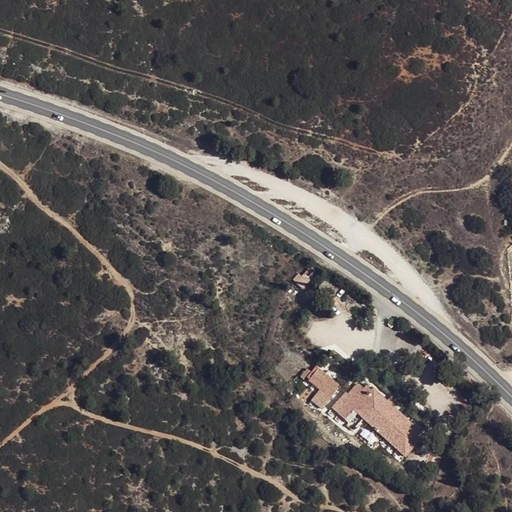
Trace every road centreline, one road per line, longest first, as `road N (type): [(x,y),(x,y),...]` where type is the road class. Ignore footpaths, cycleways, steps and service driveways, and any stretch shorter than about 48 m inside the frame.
road 1 (primary): [(511,395),(387,289),(254,201),(167,155),(0,93)]
road 2 (track): [(0,446),(49,405),(72,404),(200,447),(304,500),(354,511)]
road 3 (track): [(0,162),(131,290),(134,319),(122,341),(49,405)]
